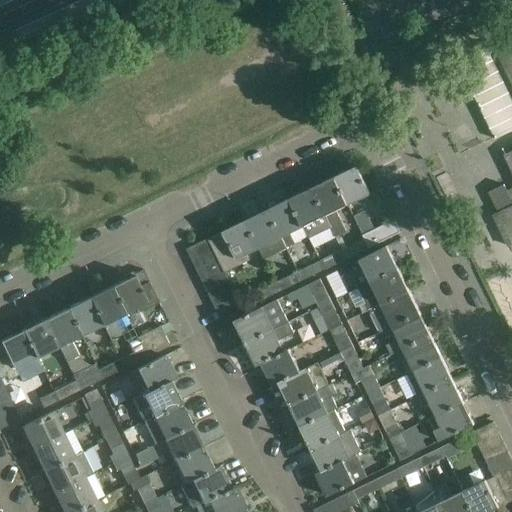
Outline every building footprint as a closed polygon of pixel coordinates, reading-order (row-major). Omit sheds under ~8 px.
[(511,50),(500,56),(511,81),(511,150),(505,154),(511,169),(511,188),(507,191),(504,185),(490,192),(499,212),(493,215),(509,247),(511,244),(511,50)] [(511,106),(485,52),(457,66),(494,141),(511,132),(511,106)] [(357,166),(334,177),(347,205),(370,193),(357,166)] [(334,177),(312,188),(336,237),(347,232),(336,210),(347,205),(334,177)] [(289,199),(303,227),(309,239),(331,228),(336,238),(336,237),(312,188),(289,199)] [(303,227),(289,199),(267,210),(286,249),(287,249),(287,248),(296,244),(291,232),(303,227)] [(267,210),(245,221),(259,248),(265,260),(286,249),(267,210)] [(362,235),(369,248),(401,233),(394,220),(362,235)] [(218,259),(223,269),(225,273),(250,261),(246,254),(259,248),(245,221),(223,232),(208,239),(213,249),(218,259)] [(347,259),(369,248),(362,235),(362,236),(364,239),(342,250),(347,259)] [(192,260),(213,249),(208,239),(186,249),(192,260)] [(359,288),(398,268),(387,246),(353,262),(359,273),(353,276),(359,288)] [(192,260),(196,270),(218,259),(213,249),(192,260)] [(342,250),(319,261),(324,270),(347,259),(342,250)] [(223,269),(218,259),(196,270),(202,280),(223,269)] [(324,270),(319,261),(297,272),(302,281),(324,270)] [(363,313),(409,290),(398,268),(359,288),(365,301),(359,304),(363,313)] [(126,279),(111,286),(125,314),(139,307),(141,311),(158,302),(142,269),(133,273),(132,271),(131,271),(131,272),(124,276),(126,279)] [(206,290),(228,279),(225,273),(223,269),(202,280),(206,290)] [(302,281),(297,272),(276,282),(280,292),(302,281)] [(344,295),(334,272),(325,276),(336,299),(344,295)] [(228,279),(206,290),(211,300),(233,289),(228,279)] [(280,292),(276,282),(261,289),(266,299),(280,292)] [(125,314),(111,286),(89,297),(103,324),(110,340),(121,335),(114,319),(125,314)] [(331,301),(325,288),(312,294),(316,304),(318,308),(331,301)] [(211,300),(216,310),(238,299),(233,289),(211,300)] [(420,312),(409,290),(363,313),(363,314),(369,311),(380,332),(392,326),(420,312)] [(103,324),(89,297),(67,308),(80,335),(103,324)] [(216,310),(222,320),(243,310),(238,299),(216,310)] [(235,321),(246,343),(288,322),(277,300),(235,321)] [(325,320),(337,313),(331,301),(318,308),(310,312),(321,333),(329,329),(325,320)] [(80,335),(67,308),(44,319),(58,346),(66,362),(78,356),(71,340),(80,335)] [(403,348),(431,335),(420,312),(392,326),(399,338),(403,348)] [(329,329),(342,323),(337,313),(325,320),(329,329)] [(44,319),(22,330),(36,357),(58,346),(44,319)] [(288,322),(246,343),(257,366),(262,363),(283,352),(283,351),(278,341),(294,334),(288,322)] [(334,338),(346,332),(342,323),(329,329),(334,338)] [(136,338),(146,358),(169,346),(159,326),(136,338)] [(0,378),(0,379),(6,376),(8,380),(19,375),(15,367),(36,357),(22,330),(0,340),(0,378)] [(347,349),(353,346),(346,332),(337,336),(334,338),(340,352),(347,349)] [(397,353),(407,374),(410,372),(442,357),(431,335),(403,348),(396,352),(397,353)] [(119,359),(124,369),(146,358),(136,338),(127,342),(132,353),(119,359)] [(403,348),(399,338),(386,345),(390,354),(403,348)] [(353,346),(340,352),(346,364),(359,358),(353,346)] [(299,371),(288,349),(283,351),(283,352),(262,363),(273,386),(279,383),(279,382),(299,371)] [(136,369),(147,390),(147,391),(170,380),(170,381),(176,378),(164,355),(136,369)] [(418,396),(453,379),(442,357),(407,374),(418,396)] [(346,364),(351,374),(367,366),(364,367),(359,358),(346,364)] [(102,380),(124,369),(119,359),(98,369),(95,363),(94,364),(102,380)] [(279,382),(279,383),(289,404),(333,383),(332,383),(329,384),(318,363),(306,369),(305,368),(299,371),(279,382)] [(72,375),(80,391),(102,380),(94,364),(72,375)] [(368,365),(367,366),(351,374),(351,375),(357,372),(361,380),(373,374),(368,365)] [(373,374),(361,380),(367,394),(379,387),(380,387),(373,374)] [(57,402),(80,391),(72,375),(70,376),(73,380),(52,390),(57,402)] [(436,414),(463,401),(453,379),(418,396),(423,407),(431,404),(436,414)] [(143,421),(180,402),(170,381),(170,380),(147,391),(147,390),(142,393),(132,399),(143,421)] [(338,394),(333,383),(289,404),(300,427),(315,419),(327,413),(335,410),(338,408),(333,396),(338,394)] [(372,403),(384,396),(380,387),(367,394),(372,403)] [(84,397),(87,404),(100,398),(96,389),(83,395),(84,397)] [(0,403),(10,399),(5,390),(0,392),(0,403)] [(44,409),(57,402),(52,390),(38,397),(44,409)] [(372,403),(378,416),(391,410),(384,396),(372,403)] [(90,419),(107,411),(100,398),(87,404),(84,397),(72,403),(77,413),(85,414),(87,413),(90,419)] [(0,415),(15,408),(10,399),(0,403),(0,415)] [(475,424),(463,401),(436,414),(436,415),(429,418),(440,441),(475,424)] [(164,439),(192,425),(180,402),(143,421),(154,444),(164,439)] [(369,407),(358,412),(363,423),(364,423),(374,418),(369,407)] [(0,429),(20,419),(15,408),(0,415),(0,429)] [(300,427),(311,449),(351,429),(345,432),(335,410),(327,413),(300,427)] [(397,423),(391,410),(378,416),(385,429),(397,423)] [(111,419),(107,411),(90,419),(94,427),(111,419)] [(23,426),(34,448),(62,434),(52,412),(23,426)] [(374,418),(364,423),(366,428),(374,431),(379,428),(374,418)] [(476,444),(498,432),(493,422),(471,432),(476,444)] [(389,437),(401,431),(397,423),(385,429),(389,437)] [(100,431),(105,440),(118,433),(113,424),(100,431)] [(192,425),(164,439),(175,460),(202,446),(192,425)] [(361,451),(351,429),(311,449),(322,471),(343,460),(343,461),(349,458),(349,457),(361,451)] [(401,431),(389,437),(394,447),(406,441),(402,433),(401,431)] [(503,442),(498,432),(476,444),(479,451),(481,453),(503,442)] [(122,442),(118,433),(105,440),(109,449),(122,442)] [(73,456),(62,434),(34,448),(45,470),(73,456)] [(456,440),(441,447),(443,450),(446,457),(460,449),(456,440)] [(412,455),(406,441),(394,447),(400,461),(412,455)] [(129,456),(122,442),(109,449),(112,454),(108,456),(112,464),(129,456)] [(486,463),(508,452),(503,442),(481,453),(486,463)] [(213,469),(202,446),(175,460),(186,483),(191,480),(213,469)] [(419,458),(424,468),(446,457),(441,447),(419,458)] [(45,470),(55,492),(84,478),(93,473),(83,451),(73,456),(45,470)] [(361,452),(361,451),(349,457),(349,458),(343,461),(343,460),(322,471),(316,473),(327,496),(367,477),(356,455),(361,452)] [(491,474),(511,462),(511,460),(508,452),(486,463),(491,474)] [(129,456),(112,464),(116,471),(119,470),(122,475),(134,468),(132,464),(133,463),(129,456)] [(402,479),(424,468),(419,458),(397,469),(402,479)] [(496,483),(511,474),(511,462),(491,474),(492,475),(496,483)] [(180,486),(191,508),(202,502),(203,503),(208,500),(230,489),(230,488),(219,466),(213,469),(191,480),(186,483),(180,486)] [(128,483),(139,477),(134,468),(122,475),(127,484),(128,483)] [(397,469),(374,480),(379,489),(401,478),(401,479),(402,479),(397,469)] [(501,493),(511,487),(511,474),(496,483),(501,493)] [(148,483),(144,475),(139,478),(139,477),(128,483),(132,491),(136,489),(147,483),(148,483)] [(501,493),(496,483),(492,475),(462,490),(472,511),(489,511),(506,504),(501,493)] [(68,511),(94,499),(84,478),(55,492),(65,511),(68,511)] [(353,491),(357,500),(379,489),(374,480),(353,491)] [(148,483),(147,483),(136,489),(143,503),(155,497),(148,483)] [(445,511),(472,511),(462,490),(452,495),(446,483),(434,489),(445,511)] [(198,511),(238,511),(246,508),(235,486),(230,488),(230,489),(208,500),(203,503),(202,502),(191,508),(191,509),(196,507),(198,511)] [(511,487),(501,493),(506,504),(511,500),(511,487)] [(418,511),(445,511),(434,489),(423,494),(429,507),(418,511)] [(357,500),(353,491),(314,510),(315,511),(340,511),(358,504),(357,500)] [(147,511),(162,511),(155,497),(143,503),(147,511)] [(100,511),(94,499),(68,511),(100,511)]
